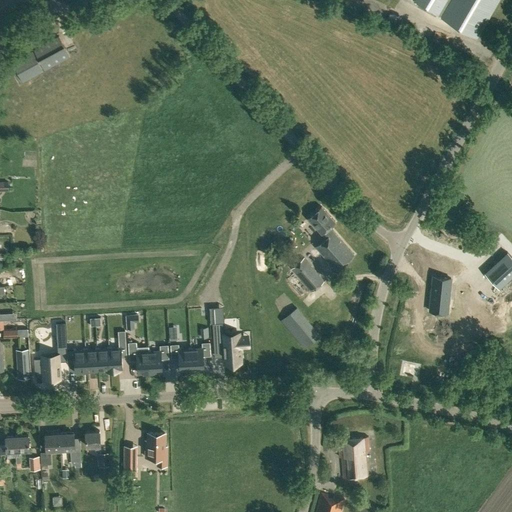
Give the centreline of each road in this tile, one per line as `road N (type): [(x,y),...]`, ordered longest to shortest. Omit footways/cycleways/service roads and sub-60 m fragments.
road 1 (unclassified): [(404,245),(359,213),(167,0)]
road 2 (unclassified): [(0,408),(317,391)]
road 3 (unclassified): [(404,245),(511,51)]
road 4 (unclassified): [(369,395),(378,303),(404,245)]
road 5 (unclassified): [(511,428),(369,395)]
road 6 (unclassified): [(303,511),(317,391)]
